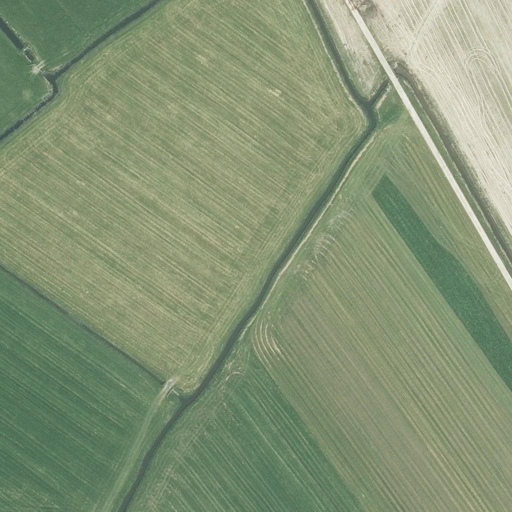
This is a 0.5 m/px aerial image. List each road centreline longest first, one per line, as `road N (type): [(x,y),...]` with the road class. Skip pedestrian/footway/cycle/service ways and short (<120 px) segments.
road 1 (track): [(347,0),(511,285)]
road 2 (track): [(0,124),(26,99),(32,73),(136,0)]
